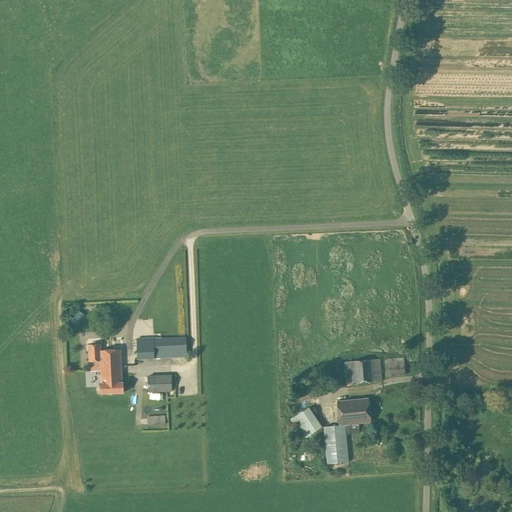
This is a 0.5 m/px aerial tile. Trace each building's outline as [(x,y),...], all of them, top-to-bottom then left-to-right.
[(155,359),(187,357),(187,337),(136,339),(137,360),(155,359)] [(106,367),(122,367),(121,350),(101,350),(101,344),(89,344),(89,362),(99,361),(100,371),(106,370),(106,367)] [(386,359),(387,377),(405,375),(404,358),(386,359)] [(344,362),(346,384),(382,381),(380,359),(344,362)] [(123,393),(122,367),(106,367),(106,370),(100,371),(100,383),(101,394),(123,393)] [(148,392),(172,391),(172,374),(147,375),(148,392)] [(359,424),(370,423),(368,399),(337,401),(339,425),(323,427),(327,464),(349,462),(346,435),(350,435),(349,434),(359,433),(359,429),(359,424)] [(309,437),(320,429),(322,427),(308,407),(292,419),(305,439),(309,437)] [(148,425),(166,424),(165,415),(148,417),(148,425)]
